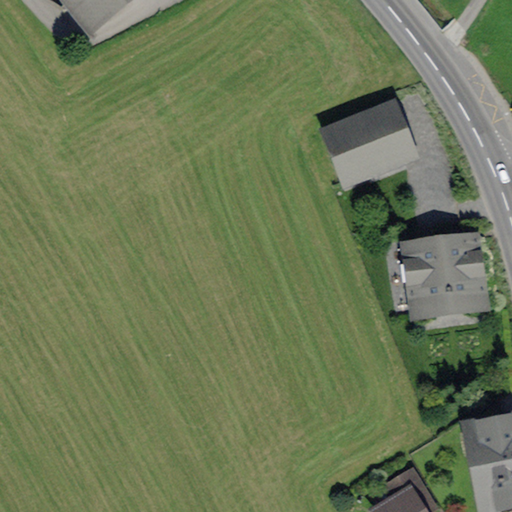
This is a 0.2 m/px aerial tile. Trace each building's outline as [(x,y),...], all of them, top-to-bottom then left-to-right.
[(73,0),(92,21),(117,0),(73,0)] [(389,105),(321,131),(342,184),(410,157),(389,105)] [(477,238),(414,247),(423,313),(484,304),(485,302),(477,238)] [(479,453),(491,510),(511,505),(511,425),(463,436),(467,456),(479,453)] [(433,511),(436,510),(412,471),(386,487),(396,503),(381,511),(433,511)]
